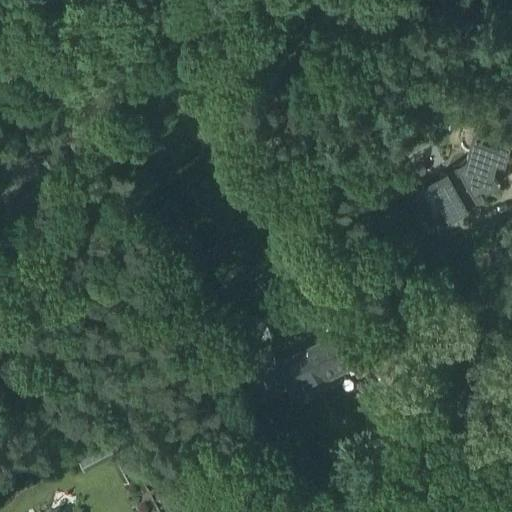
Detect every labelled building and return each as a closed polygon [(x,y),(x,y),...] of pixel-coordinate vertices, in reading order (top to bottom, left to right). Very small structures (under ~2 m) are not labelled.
[(36,111),(16,122),(35,160),(56,149),(36,111)] [(488,174),(493,158),(503,161),(507,147),(511,144),(511,132),(481,123),(481,122),(468,118),(463,134),(478,139),(471,163),(409,198),(425,227),(483,195),(482,191),(494,185),(488,174)] [(190,274),(177,282),(197,315),(210,307),(190,274)] [(0,289),(0,308),(12,303),(4,288),(0,289)] [(272,339),(243,353),(265,398),(289,386),(291,391),(308,382),(309,385),(350,364),(334,332),(281,358),(272,339)] [(86,454),(78,458),(84,469),(108,455),(123,481),(135,474),(114,439),(109,441),(102,429),(93,435),(99,446),(97,448),(93,441),(82,447),(86,454)] [(68,434),(48,446),(59,462),(78,450),(68,434)]
